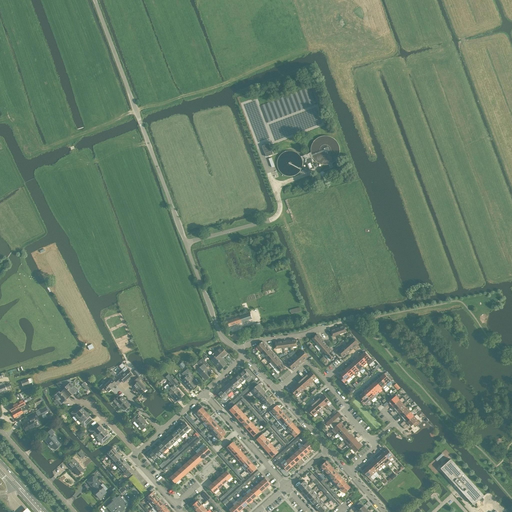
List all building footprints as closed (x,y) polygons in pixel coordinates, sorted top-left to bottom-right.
[(266,157),(273,154),(269,144),(262,146),(266,157)] [(227,321),(229,327),(252,319),(250,312),(240,315),(240,317),(227,321)] [(256,324),(252,324),(254,329),(262,327),(260,319),(255,320),(256,324)] [(337,328),(339,334),(346,332),(344,325),(337,328)] [(333,336),(339,334),(337,328),(330,330),(333,336)] [(312,339),(317,344),(322,339),(317,334),(312,339)] [(349,343),(354,348),(359,344),(354,338),(349,343)] [(317,344),(321,349),(327,344),(322,339),(317,344)] [(257,346),(262,351),(267,347),(262,341),(257,346)] [(344,348),(348,353),(354,348),(349,343),(344,348)] [(321,349),(326,355),(331,350),(327,344),(321,349)] [(221,357),(226,353),(221,347),(213,355),(215,357),(212,360),(220,370),(227,364),(221,357)] [(262,351),(266,357),(272,352),(267,347),(262,351)] [(343,358),(348,353),(344,348),(338,353),(343,358)] [(336,355),(331,350),(326,355),(330,360),(336,355)] [(299,356),(304,361),(309,357),(304,351),(299,356)] [(266,357),(271,362),(276,357),(272,352),(266,357)] [(360,356),(367,363),(369,365),(373,361),(371,359),(364,352),(360,356)] [(293,361),(298,366),(304,361),(299,356),(293,361)] [(356,359),(364,369),(365,368),(363,366),(367,363),(360,356),(356,359)] [(271,362),(275,367),(281,362),(276,357),(271,362)] [(197,371),(206,380),(212,374),(207,368),(209,365),(203,358),(193,367),(197,371)] [(352,363),(360,371),(362,369),(363,370),(364,369),(356,359),(352,363)] [(293,371),(298,366),(293,361),(288,365),(293,371)] [(286,368),(281,362),(275,367),(280,372),(286,368)] [(353,372),(357,376),(356,375),(358,374),(358,373),(360,371),(352,363),(348,366),(353,372)] [(346,372),(350,377),(353,375),(356,377),(357,376),(353,372),(348,366),(344,370),(346,372)] [(122,370),(114,377),(119,383),(122,380),(124,383),(132,375),(127,369),(125,367),(122,370)] [(180,378),(182,381),(191,391),(198,385),(192,378),(194,376),(188,369),(182,374),(183,375),(180,378)] [(245,369),(240,373),(246,379),(247,381),(251,377),(250,375),(247,372),(246,370),(245,369)] [(347,381),(350,377),(346,372),(344,370),(340,374),(341,376),(339,378),(345,384),(348,382),(347,381)] [(296,396),(317,378),(311,371),(290,389),(296,396)] [(236,377),(241,383),(245,379),(240,373),(236,377)] [(384,373),(379,377),(386,384),(388,386),(388,387),(392,383),(390,381),(384,373)] [(102,385),(99,387),(104,392),(106,390),(108,392),(116,384),(117,385),(119,383),(114,377),(112,379),(111,378),(103,386),(102,385)] [(141,394),(146,389),(139,380),(140,379),(138,377),(133,382),(135,384),(133,386),(141,394)] [(231,381),(237,388),(241,383),(236,377),(231,381)] [(379,377),(376,381),(382,388),(384,390),(388,386),(386,384),(379,377)] [(164,387),(168,391),(176,401),(183,395),(177,389),(180,386),(173,379),(167,384),(164,387)] [(227,385),(232,391),(237,388),(231,381),(227,385)] [(376,381),(371,384),(372,385),(378,392),(382,388),(376,381)] [(65,387),(62,390),(69,397),(71,395),(72,395),(77,390),(70,382),(64,387),(65,387)] [(0,392),(6,390),(10,388),(9,384),(5,386),(4,385),(3,385),(2,383),(0,383),(0,392)] [(252,390),(256,394),(262,388),(258,384),(252,390)] [(371,384),(367,388),(372,393),(374,395),(375,397),(376,397),(377,396),(375,394),(378,392),(372,385),(371,384)] [(222,389),(228,396),(232,391),(227,385),(222,389)] [(262,388),(256,394),(260,398),(266,393),(262,388)] [(367,388),(363,392),(370,399),(371,400),(371,401),(375,397),(374,395),(372,393),(367,388)] [(223,400),(228,396),(222,389),(218,393),(223,400)] [(61,404),(69,397),(62,390),(60,392),(59,391),(53,396),(61,404)] [(38,391),(33,394),(34,396),(36,399),(39,397),(41,397),(38,391)] [(361,397),(359,399),(364,404),(365,402),(367,404),(371,400),(370,399),(363,392),(359,395),(361,397)] [(266,393),(260,398),(264,403),(270,397),(266,393)] [(327,409),(330,407),(327,404),(330,401),(324,394),(307,409),(313,416),(316,413),(319,416),(322,414),(319,411),(324,406),(327,409)] [(9,407),(11,413),(20,408),(25,405),(22,399),(20,395),(15,398),(17,402),(9,407)] [(113,401),(116,405),(119,407),(120,407),(121,406),(124,410),(130,405),(122,396),(120,398),(118,396),(113,401)] [(391,398),(383,405),(385,407),(389,403),(392,406),(399,400),(396,396),(392,399),(391,399),(391,398)] [(36,400),(33,401),(36,406),(42,403),(40,399),(39,397),(36,399),(36,400)] [(270,397),(264,403),(268,408),(274,402),(270,397)] [(399,400),(392,406),(395,410),(396,410),(403,404),(399,400)] [(20,408),(11,413),(14,418),(23,413),(22,412),(30,408),(27,404),(25,405),(20,408)] [(403,404),(396,410),(399,414),(407,408),(406,408),(404,405),(403,404)] [(71,412),(77,419),(85,412),(79,405),(71,412)] [(229,410),(233,415),(240,409),(236,405),(229,410)] [(271,411),(275,415),(281,409),(277,405),(271,411)] [(198,419),(200,417),(206,412),(202,407),(194,414),(198,419)] [(395,418),(395,419),(397,421),(398,420),(399,419),(402,417),(403,418),(410,412),(409,411),(407,408),(399,414),(400,415),(395,418)] [(240,409),(233,415),(237,419),(243,413),(240,409)] [(281,409),(275,415),(279,419),(285,414),(281,409)] [(85,412),(77,419),(83,426),(92,419),(85,412)] [(206,412),(200,417),(204,422),(210,416),(206,412)] [(338,412),(326,423),(328,426),(330,424),(334,428),(333,428),(331,430),(335,434),(337,432),(344,426),(340,422),(336,418),(341,415),(338,412)] [(400,424),(402,426),(407,422),(407,423),(414,416),(412,414),(410,412),(403,418),(405,420),(400,424)] [(243,413),(237,419),(241,423),(247,418),(243,413)] [(25,432),(28,430),(29,431),(30,431),(32,430),(32,429),(32,428),(36,426),(33,419),(37,417),(35,414),(28,417),(30,421),(22,425),(25,432)] [(285,414),(279,419),(283,424),(289,418),(285,414)] [(136,415),(130,420),(133,423),(137,428),(139,426),(142,430),(148,425),(140,416),(138,418),(136,415)] [(210,416),(204,422),(208,426),(214,421),(210,416)] [(407,422),(402,426),(404,429),(409,425),(411,427),(414,424),(415,426),(419,422),(414,416),(407,423),(407,422)] [(247,418),(241,423),(245,428),(251,422),(247,418)] [(289,418),(283,424),(287,428),(293,423),(289,418)] [(214,421),(208,426),(212,430),(218,425),(214,421)] [(185,422),(181,426),(186,433),(191,429),(185,422)] [(251,422),(245,428),(249,432),(255,426),(251,422)] [(89,430),(95,437),(103,429),(97,423),(89,430)] [(293,423),(287,428),(291,433),(297,427),(293,423)] [(212,430),(214,433),(213,435),(213,436),(214,437),(222,430),(218,425),(212,430)] [(181,426),(176,430),(182,436),(186,433),(181,426)] [(255,426),(249,432),(253,436),(259,431),(255,426)] [(344,426),(337,432),(341,437),(348,430),(344,426)] [(297,427),(291,433),(294,437),(301,432),(297,427)] [(48,438),(45,440),(48,444),(50,443),(55,449),(61,443),(52,433),(53,433),(51,429),(45,434),(48,438)] [(103,429),(95,437),(101,444),(110,436),(103,429)] [(176,430),(172,434),(177,440),(180,438),(181,439),(182,440),(183,438),(182,436),(176,430)] [(222,430),(214,437),(216,435),(220,440),(226,434),(222,430)] [(348,430),(341,437),(344,441),(351,434),(348,430)] [(172,434),(167,438),(173,444),(177,440),(172,434)] [(256,439),(260,444),(266,438),(262,434),(256,439)] [(351,434),(344,441),(348,445),(355,438),(351,434)] [(167,438),(163,442),(168,448),(173,444),(167,438)] [(266,438),(260,444),(264,448),(270,443),(266,438)] [(355,438),(348,445),(351,449),(358,442),(355,438)] [(304,445),(309,451),(314,447),(308,441),(304,445)] [(163,442),(158,446),(164,452),(168,448),(163,442)] [(233,442),(227,447),(231,452),(237,446),(233,442)] [(358,442),(351,449),(355,453),(362,446),(358,442)] [(270,443),(264,448),(268,453),(274,447),(270,443)] [(299,449),(305,455),(309,451),(304,445),(299,449)] [(158,446),(154,450),(159,456),(162,454),(163,455),(164,455),(166,454),(164,452),(158,446)] [(201,450),(207,456),(211,452),(206,446),(201,450)] [(237,446),(231,452),(235,456),(241,451),(237,446)] [(274,447),(268,453),(272,457),(278,452),(274,447)] [(107,453),(111,458),(117,452),(113,448),(107,453)] [(295,453),(300,459),(305,455),(299,449),(295,453)] [(383,453),(390,460),(392,457),(395,461),(396,459),(387,449),(383,453)] [(154,450),(149,454),(155,460),(159,456),(154,450)] [(197,454),(202,460),(207,456),(201,450),(197,454)] [(241,451),(235,456),(239,460),(245,455),(241,451)] [(117,452),(111,458),(115,462),(121,457),(117,452)] [(290,457),(296,463),(300,459),(295,453),(290,457)] [(379,456),(388,467),(389,466),(388,464),(391,462),(389,460),(390,460),(383,453),(379,456)] [(192,458),(198,464),(202,460),(197,454),(192,458)] [(245,455),(239,460),(243,465),(249,460),(245,455)] [(375,460),(381,467),(384,465),(387,468),(388,467),(379,456),(375,460)] [(121,457),(115,462),(119,467),(125,462),(121,457)] [(286,461),(291,467),(296,463),(290,457),(286,461)] [(78,477),(84,471),(73,458),(66,464),(69,468),(70,467),(78,477)] [(188,462),(193,468),(198,464),(192,458),(188,462)] [(451,459),(441,468),(458,487),(460,490),(467,498),(474,505),(476,503),(484,495),(451,459)] [(249,460),(243,465),(247,469),(253,464),(249,460)] [(372,465),(380,474),(381,473),(378,470),(381,467),(375,460),(371,464),(372,465)] [(287,471),(291,467),(286,461),(281,465),(287,471)] [(325,463),(321,466),(323,469),(322,470),(322,471),(323,473),(325,471),(331,466),(327,461),(326,461),(325,462),(325,463)] [(125,462),(119,467),(124,472),(129,466),(125,462)] [(184,466),(189,472),(193,468),(188,462),(184,466)] [(253,464),(247,469),(251,474),(257,469),(253,464)] [(372,473),(373,474),(376,472),(379,475),(380,474),(372,465),(371,464),(367,467),(372,473)] [(129,466),(124,472),(128,477),(134,471),(129,466)] [(179,470),(184,476),(189,472),(184,466),(179,470)] [(331,466),(325,471),(329,475),(335,470),(331,466)] [(372,481),(373,480),(370,477),(373,474),(372,473),(367,467),(362,471),(372,481)] [(175,473),(180,480),(184,476),(179,470),(175,473)] [(335,470),(329,475),(332,480),(338,474),(335,470)] [(222,475),(227,481),(232,477),(226,471),(222,475)] [(175,484),(180,480),(175,473),(170,478),(175,484)] [(338,474),(332,480),(336,484),(343,479),(338,474)] [(218,479),(223,485),(227,481),(222,475),(218,479)] [(93,476),(87,482),(94,490),(93,491),(94,492),(94,494),(95,496),(97,496),(99,498),(106,492),(105,491),(107,489),(102,483),(100,485),(95,480),(96,479),(93,476)] [(260,482),(266,488),(271,484),(265,478),(260,482)] [(213,483),(219,489),(223,485),(218,479),(213,483)] [(343,479),(336,484),(341,489),(347,483),(343,479)] [(298,487),(302,491),(308,486),(304,481),(298,487)] [(256,486),(261,492),(266,488),(260,482),(256,486)] [(214,493),(219,489),(213,483),(209,487),(214,493)] [(347,483),(341,489),(345,493),(351,488),(347,483)] [(252,490),(257,496),(261,492),(256,486),(252,490)] [(308,486),(302,491),(306,496),(312,490),(308,486)] [(247,494),(253,500),(257,496),(252,490),(247,494)] [(312,490),(306,496),(310,500),(316,495),(312,490)] [(146,497),(148,500),(147,502),(148,503),(156,497),(152,492),(146,497)] [(316,495),(310,500),(314,505),(320,499),(318,497),(319,495),(318,493),(316,495)] [(243,498),(248,504),(253,500),(247,494),(243,498)] [(113,501),(107,506),(112,511),(120,511),(124,509),(123,508),(127,505),(127,504),(119,495),(116,498),(115,496),(111,499),(113,501)] [(156,497),(148,503),(152,508),(160,501),(156,497)] [(238,502),(244,508),(248,504),(243,498),(238,502)] [(320,499),(314,505),(318,509),(324,504),(320,499)] [(160,501),(152,508),(155,511),(156,511),(158,511),(164,505),(160,501)] [(192,506),(196,511),(202,505),(198,501),(192,506)] [(234,506),(239,511),(244,508),(238,502),(234,506)]
